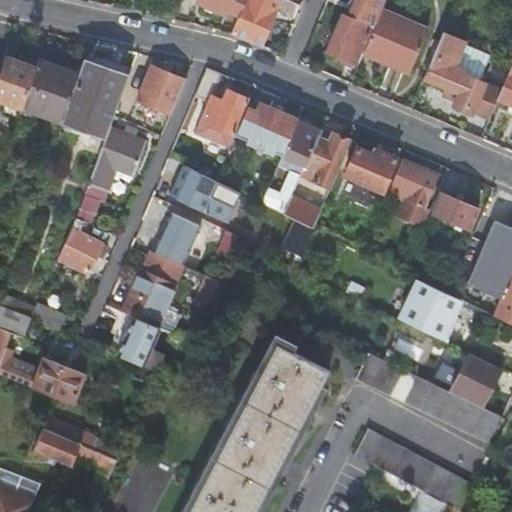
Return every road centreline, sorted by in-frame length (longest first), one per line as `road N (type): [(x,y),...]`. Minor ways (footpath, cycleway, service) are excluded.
road 1 (residential): [(206,50),(85,332)]
road 2 (residential): [(511,173),(282,77)]
road 3 (residential): [(306,511),(361,404),(469,461)]
road 4 (residential): [(206,50),(0,0)]
